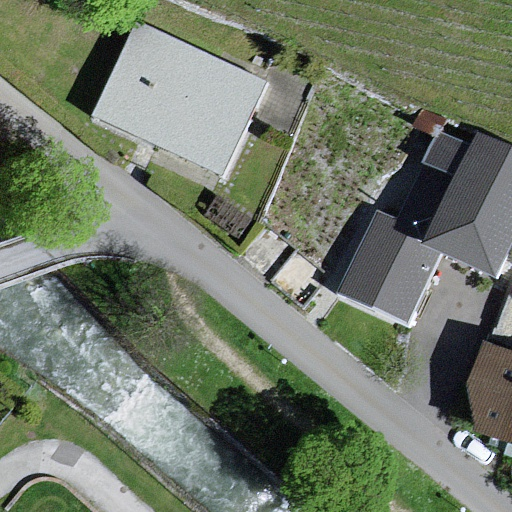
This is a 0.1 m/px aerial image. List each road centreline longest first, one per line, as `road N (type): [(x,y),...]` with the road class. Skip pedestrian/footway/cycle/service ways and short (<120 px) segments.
road 1 (residential): [(134,216),(490,511)]
road 2 (residential): [(0,94),(134,216)]
road 3 (unclassified): [(127,511),(64,460),(43,456),(0,477)]
road 4 (residential): [(0,266),(134,216)]
